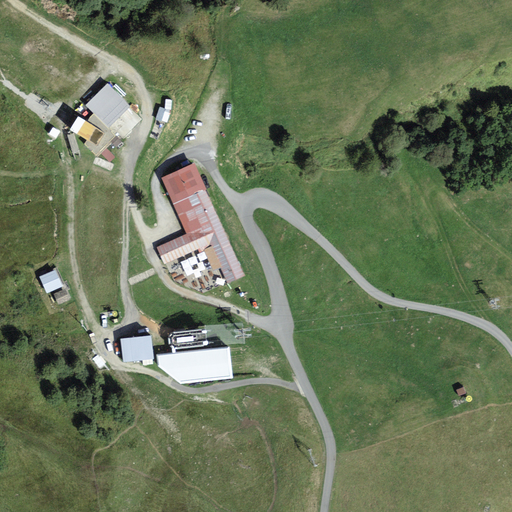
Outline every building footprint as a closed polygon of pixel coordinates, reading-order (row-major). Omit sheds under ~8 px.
[(107,82),(85,104),(93,113),(108,127),(130,105),(107,82)] [(84,144),(95,155),(116,134),(108,127),(93,113),(86,119),(78,114),(70,128),(87,139),(84,144)] [(157,249),(163,264),(203,248),(219,285),(238,278),(193,167),(164,179),(187,237),(157,249)] [(52,272),(39,279),(46,294),(60,287),(52,272)] [(63,292),(53,297),(57,306),(67,301),(63,292)] [(151,334),(121,337),(123,361),(153,358),(151,334)] [(229,344),(156,353),(158,366),(180,383),(232,377),(229,344)] [(463,387),(456,389),(458,395),(466,392),(463,387)]
